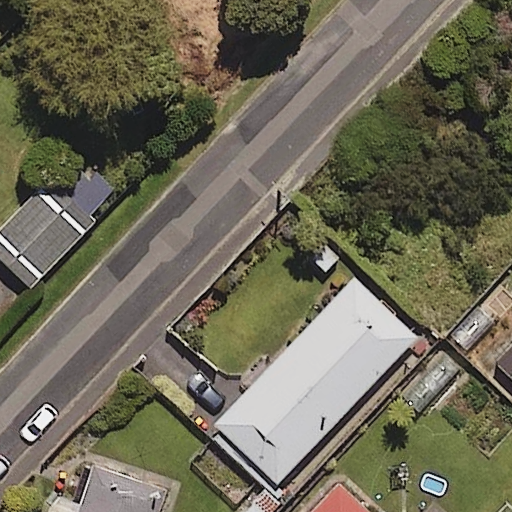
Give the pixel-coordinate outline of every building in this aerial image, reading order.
[(123,196),(86,161),(53,196),(42,186),(0,229),(0,258),(34,290),(123,196)] [(409,326),(349,269),(202,425),(262,482),(409,326)] [(422,413),(460,370),(434,348),(397,391),(422,413)] [(147,511),(155,490),(84,466),(73,496),(48,488),(40,511),(147,511)] [(379,511),(337,473),(301,511),(379,511)] [(265,511),(275,501),(258,484),(230,511),(265,511)]
